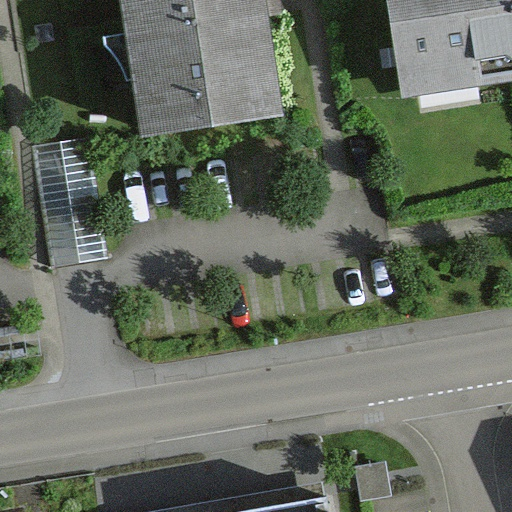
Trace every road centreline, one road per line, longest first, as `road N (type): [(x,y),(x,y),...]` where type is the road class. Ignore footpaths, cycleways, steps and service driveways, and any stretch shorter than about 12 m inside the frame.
road 1 (residential): [(0,439),(450,365)]
road 2 (residential): [(450,365),(476,511)]
